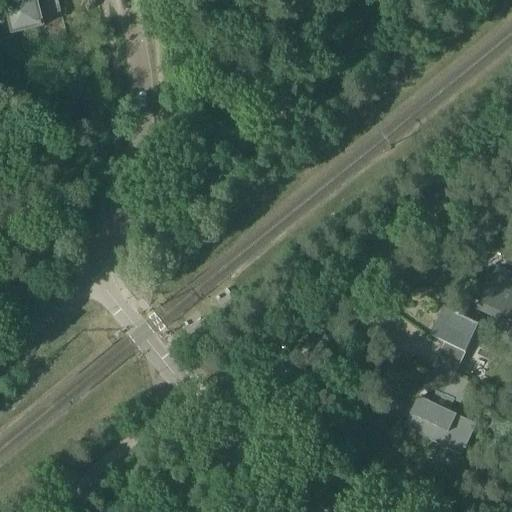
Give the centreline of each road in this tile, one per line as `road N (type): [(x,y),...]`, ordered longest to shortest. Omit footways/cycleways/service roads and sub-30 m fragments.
road 1 (track): [(91,267),(418,0)]
road 2 (residential): [(222,423),(415,220),(511,139)]
road 3 (residential): [(91,267),(133,179),(141,110),(127,0)]
road 4 (residential): [(222,423),(91,267)]
road 5 (unknown): [(43,511),(189,387)]
road 6 (unknown): [(240,145),(242,55),(263,0)]
road 7 (residential): [(233,440),(269,467),(363,511)]
road 8 (unclassified): [(0,347),(91,267)]
